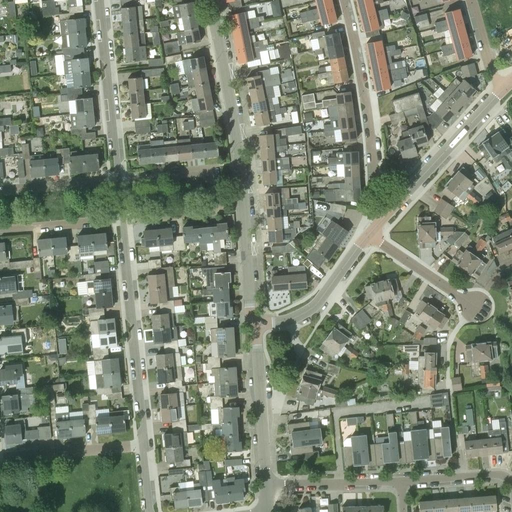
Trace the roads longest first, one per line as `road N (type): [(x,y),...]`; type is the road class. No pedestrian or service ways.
road 1 (residential): [(256,322),(214,0)]
road 2 (residential): [(142,443),(121,219)]
road 3 (residential): [(121,219),(200,211),(213,205),(216,189),(199,170),(118,179)]
road 4 (residential): [(394,206),(375,184),(342,0)]
road 5 (residential): [(118,179),(99,0)]
road 6 (residential): [(394,206),(507,88)]
road 7 (residential): [(266,483),(256,322)]
road 8 (residential): [(256,322),(302,317),(368,234)]
road 9 (residential): [(0,455),(142,443)]
road 10 (residential): [(400,481),(266,483)]
road 11 (residential): [(474,306),(368,234)]
road 12 (residential): [(0,231),(121,219)]
